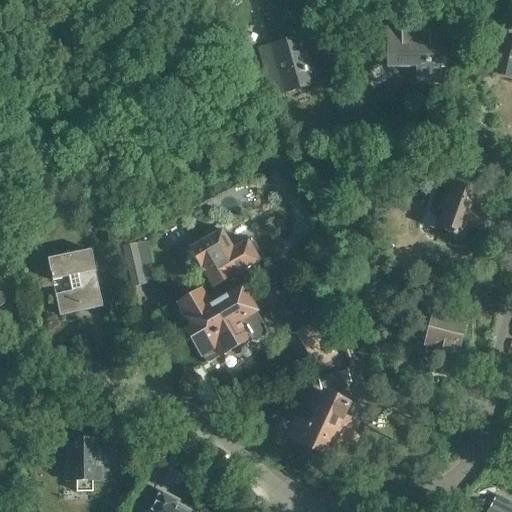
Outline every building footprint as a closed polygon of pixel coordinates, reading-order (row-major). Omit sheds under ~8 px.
[(416,29),(386,30),(387,61),(401,61),(401,66),(416,66),(416,85),(441,85),(441,64),(446,64),(445,34),(425,34),(425,37),(416,37),(416,29)] [(272,53),(260,56),(271,93),(282,89),(284,93),(314,84),(301,38),(270,47),(272,53)] [(492,67),(476,56),(465,72),(482,83),(492,67)] [(330,67),(334,83),(346,80),(342,64),(330,67)] [(462,135),(481,129),(477,114),(458,119),(462,135)] [(484,196),(454,185),(450,196),(443,194),(437,210),(444,213),(438,228),(448,232),(446,238),(459,243),(461,237),(463,237),(467,226),(488,233),(493,219),(478,213),(484,196)] [(264,256),(252,236),(233,246),(222,227),(190,246),(213,285),(264,256)] [(106,232),(110,245),(123,241),(119,228),(106,232)] [(103,307),(91,249),(48,258),(53,281),(68,278),(71,292),(56,295),(60,316),(103,307)] [(147,276),(141,253),(128,256),(133,279),(147,276)] [(256,343),(267,337),(268,331),(242,287),(210,305),(201,290),(180,303),(182,305),(180,306),(179,310),(183,316),(188,316),(193,325),(186,329),(207,364),(250,339),(253,343),(256,343)] [(392,313),(391,298),(391,296),(372,297),(373,314),(392,313)] [(465,323),(434,315),(426,347),(438,350),(435,362),(453,366),(457,355),(465,323)] [(297,338),(311,358),(332,345),(318,325),(297,338)] [(342,462),(359,424),(345,417),(350,405),(325,393),(310,425),(297,420),(289,437),(301,443),(301,444),(326,456),(327,455),(342,462)] [(124,466),(124,443),(102,443),(102,441),(68,441),(68,483),(77,483),(77,493),(93,493),(93,483),(102,483),(102,456),(111,456),(111,466),(124,466)] [(0,493),(5,499),(17,485),(0,470),(0,493)] [(189,511),(177,505),(179,502),(162,493),(151,511),(189,511)] [(500,511),(511,511),(511,503),(498,496),(492,508),(500,511)]
